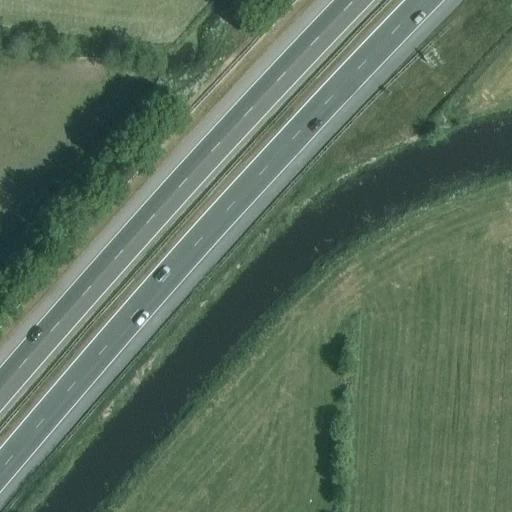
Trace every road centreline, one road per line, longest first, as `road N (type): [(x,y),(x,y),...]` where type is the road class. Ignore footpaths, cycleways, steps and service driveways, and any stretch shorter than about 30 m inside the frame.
road 1 (motorway): [(0,473),(191,249),(425,0)]
road 2 (motorway): [(354,0),(0,391)]
